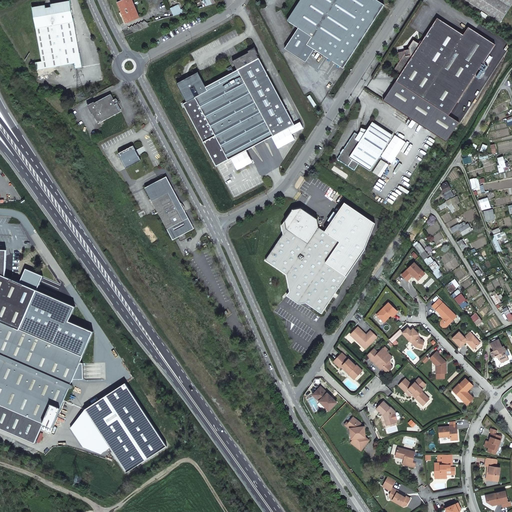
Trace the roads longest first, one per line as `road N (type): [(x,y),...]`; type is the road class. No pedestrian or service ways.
road 1 (trunk): [(57,212),(268,511)]
road 2 (trunk): [(278,511),(74,221)]
road 3 (residential): [(216,229),(282,188),(405,0)]
road 4 (track): [(395,246),(511,58)]
road 5 (track): [(401,237),(511,69)]
road 6 (tertiary): [(290,397),(216,229)]
road 7 (tertiary): [(216,229),(134,76)]
road 8 (residential): [(495,395),(377,272)]
road 9 (track): [(98,510),(179,457),(202,473),(227,511)]
road 10 (track): [(511,322),(502,319),(428,206)]
road 11 (trunk): [(74,221),(0,106)]
road 12 (tertiary): [(361,511),(290,397)]
road 13 (unknown): [(511,276),(453,162)]
road 14 (trunk): [(74,221),(0,119)]
road 15 (unknown): [(41,255),(86,312),(107,360)]
road 16 (unknown): [(158,122),(113,152),(148,207)]
